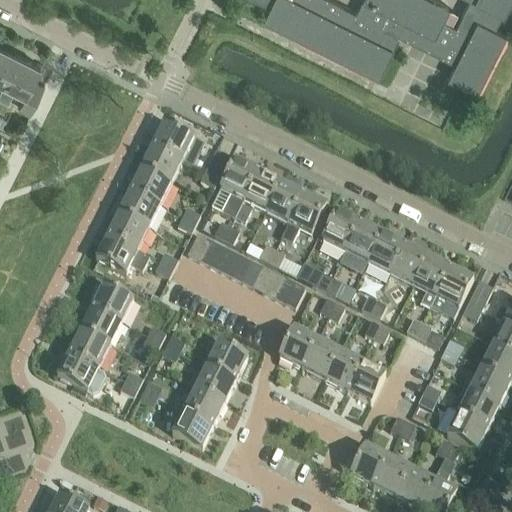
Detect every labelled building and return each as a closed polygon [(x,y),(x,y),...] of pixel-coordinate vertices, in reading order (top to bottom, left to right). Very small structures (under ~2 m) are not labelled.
[(379,80),(394,51),(401,37),(457,66),(450,79),(464,87),(477,93),(507,36),(495,30),(502,16),(503,17),(511,0),(466,0),(469,2),(456,28),(452,26),(458,15),(449,11),(450,10),(430,0),(363,0),(356,15),(327,0),(254,0),(271,8),(264,21),(379,80)] [(0,47),(0,84),(3,86),(17,57),(0,47)] [(17,57),(3,86),(0,92),(0,99),(8,104),(15,92),(24,96),(18,109),(30,115),(45,86),(35,81),(41,68),(17,57)] [(164,129),(152,152),(183,167),(193,172),(205,150),(164,129)] [(152,152),(141,174),(172,190),(183,167),(152,152)] [(236,166),(221,196),(213,212),(235,223),(258,177),(236,166)] [(206,179),(219,185),(223,176),(210,170),(206,179)] [(141,174),(130,197),(161,213),(172,190),(141,174)] [(258,177),(235,223),(236,224),(244,208),(265,218),(280,188),(258,177)] [(202,188),(214,194),(219,185),(206,179),(202,188)] [(280,188),(265,218),(288,230),(303,199),(280,188)] [(130,197),(119,219),(150,234),(161,213),(130,197)] [(303,199),(288,230),(280,245),(292,250),(299,236),(312,242),(327,211),(303,199)] [(188,214),(183,224),(196,230),(201,221),(188,214)] [(322,247),(344,258),(360,228),(337,217),(322,247)] [(119,219),(107,242),(138,258),(150,234),(119,219)] [(179,233),(192,239),(196,230),(183,224),(179,233)] [(222,228),(215,242),(223,246),(230,233),(222,228)] [(360,228),(344,258),(367,270),(382,239),(360,228)] [(230,233),(223,246),(233,251),(240,238),(230,233)] [(382,239),(367,270),(390,281),(405,251),(382,239)] [(188,261),(198,266),(208,246),(198,241),(188,261)] [(127,280),(131,272),(142,277),(149,264),(138,258),(107,242),(96,265),(127,280)] [(208,246),(198,266),(209,272),(219,252),(208,246)] [(267,251),(260,265),(268,269),(275,255),(267,251)] [(405,251),(390,281),(412,292),(427,262),(405,251)] [(219,252),(209,272),(219,277),(229,257),(219,252)] [(275,255),(268,269),(278,274),(285,260),(275,255)] [(229,257),(219,277),(230,282),(240,262),(229,257)] [(166,259),(161,269),(174,275),(178,266),(166,259)] [(240,262),(230,282),(241,288),(251,268),(240,262)] [(427,262),(412,292),(426,299),(421,309),(430,313),(450,273),(427,262)] [(251,268),(241,288),(252,294),(262,273),(251,268)] [(156,278),(169,285),(174,275),(161,269),(156,278)] [(262,273),(252,294),(263,299),(273,279),(262,273)] [(450,273),(430,313),(441,319),(446,310),(457,315),(472,285),(450,273)] [(273,279),(263,299),(273,304),(284,284),(273,279)] [(324,280),(317,294),(325,298),(331,284),(324,280)] [(284,284),(273,304),(284,310),(294,290),(284,284)] [(331,284),(325,298),(334,302),(341,289),(331,284)] [(471,302),(467,311),(480,317),(485,309),(492,294),(479,287),(471,302)] [(294,290),(284,310),(295,315),(305,295),(294,290)] [(103,291),(91,314),(122,330),(134,307),(103,291)] [(368,303),(361,316),(370,320),(376,307),(368,303)] [(319,319),(328,323),(335,310),(326,306),(319,319)] [(376,307),(370,320),(379,325),(385,312),(376,307)] [(496,325),(502,328),(511,333),(511,309),(509,316),(501,313),(496,325)] [(335,310),(328,323),(337,327),(343,314),(335,310)] [(467,311),(462,320),(476,326),(480,317),(467,311)] [(91,314),(80,337),(111,352),(122,330),(91,314)] [(413,325),(406,339),(415,343),(422,329),(413,325)] [(364,341),(373,346),(380,333),(371,328),(364,341)] [(511,333),(502,328),(491,351),(511,361),(511,333)] [(422,329),(415,343),(424,348),(431,334),(422,329)] [(380,333),(373,346),(382,350),(388,337),(380,333)] [(152,334),(147,342),(161,349),(165,340),(152,334)] [(294,334),(279,364),(301,376),(317,345),(294,334)] [(80,337),(69,359),(105,378),(105,377),(100,375),(111,352),(80,337)] [(143,352),(156,359),(161,349),(147,342),(143,352)] [(171,343),(167,352),(180,359),(184,350),(171,343)] [(317,345),(301,376),(324,387),(339,357),(317,345)] [(448,347),(444,356),(457,363),(462,354),(448,347)] [(217,349),(206,372),(236,387),(248,364),(217,349)] [(511,361),(491,351),(480,374),(510,389),(511,384),(511,361)] [(167,352),(162,361),(175,368),(180,359),(167,352)] [(444,356),(440,365),(453,371),(457,363),(444,356)] [(339,357),(324,387),(346,398),(362,368),(339,357)] [(57,382),(88,398),(94,401),(100,399),(107,384),(105,378),(69,359),(57,382)] [(362,368),(346,398),(369,410),(385,380),(362,368)] [(206,372),(194,395),(225,410),(236,387),(206,372)] [(480,374),(468,396),(499,411),(510,389),(480,374)] [(129,379),(125,388),(138,394),(143,385),(129,379)] [(120,397),(133,403),(138,394),(125,388),(120,397)] [(148,389),(144,397),(157,404),(162,395),(148,389)] [(426,392),(421,401),(435,408),(439,398),(426,392)] [(194,395),(183,417),(213,433),(225,410),(194,395)] [(450,414),(458,417),(457,419),(487,434),(499,411),(468,396),(463,408),(455,404),(450,414)] [(144,397),(139,406),(153,413),(157,404),(144,397)] [(421,401),(417,410),(430,416),(435,408),(421,401)] [(202,455),(213,433),(183,417),(171,440),(202,455)] [(457,419),(445,441),(476,457),(487,434),(457,419)] [(389,437),(398,441),(405,428),(395,424),(389,437)] [(405,428),(398,441),(407,446),(414,433),(405,428)] [(434,460),(443,465),(450,451),(441,446),(434,460)] [(364,451),(349,482),(372,494),(387,463),(364,451)] [(450,451),(443,465),(439,474),(449,478),(453,469),(459,456),(450,451)] [(387,463),(372,494),(394,505),(410,474),(387,463)] [(410,474),(394,505),(408,511),(419,511),(433,486),(410,474)] [(433,486),(419,511),(448,511),(456,497),(433,486)] [(82,511),(58,500),(52,511),(82,511)]
